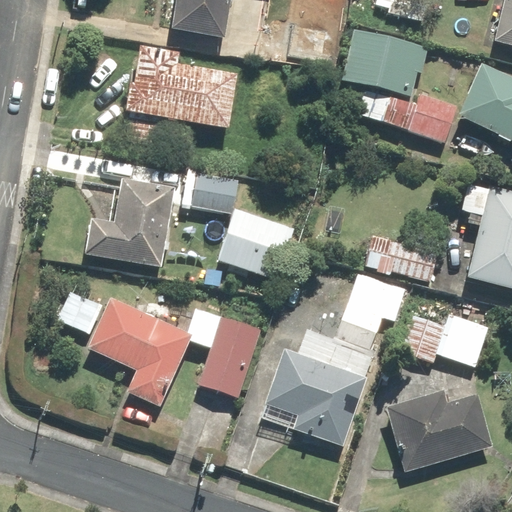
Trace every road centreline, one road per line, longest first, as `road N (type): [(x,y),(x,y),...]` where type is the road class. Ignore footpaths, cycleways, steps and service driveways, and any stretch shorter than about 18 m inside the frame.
road 1 (residential): [(194,511),(0,447)]
road 2 (residential): [(0,119),(20,0)]
